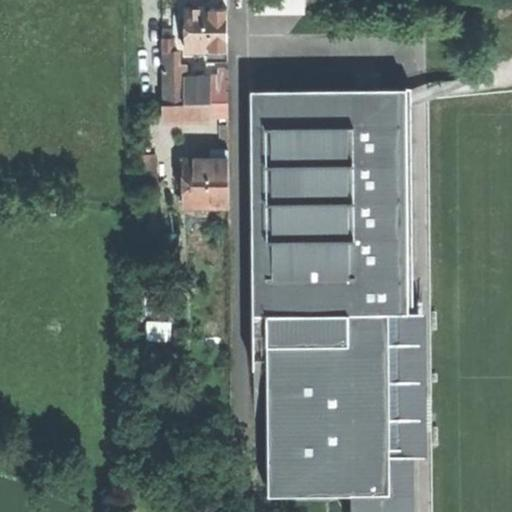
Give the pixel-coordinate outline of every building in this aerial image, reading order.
[(208,0),(209,9),(227,9),(226,0),(208,0)] [(186,10),(187,50),(211,49),(228,49),(227,9),(209,9),(198,9),(186,10)] [(247,12),(247,57),(267,57),(267,12),(247,12)] [(160,37),(161,52),(177,51),(177,40),(170,40),(170,36),(160,37)] [(228,58),(228,49),(211,49),(211,59),(228,58)] [(161,52),(162,104),(186,103),(185,77),(185,63),(179,63),(179,51),(177,51),(161,52)] [(210,102),(228,102),(227,76),(216,77),(185,77),(186,103),(210,102)] [(369,492),(415,491),(414,458),(412,300),(409,159),(400,159),(400,136),(409,135),(408,87),(247,90),(252,367),(267,366),(269,493),(326,492),(369,492)] [(211,121),(210,102),(186,103),(162,104),(163,122),(187,121),(211,121)] [(409,159),(409,135),(400,136),(400,159),(409,159)] [(185,206),(229,205),(228,150),(212,150),(212,158),(199,159),(184,159),(185,206)] [(422,299),(412,300),(414,458),(425,458),(422,299)] [(414,511),(415,491),(369,492),(369,511),(414,511)]
